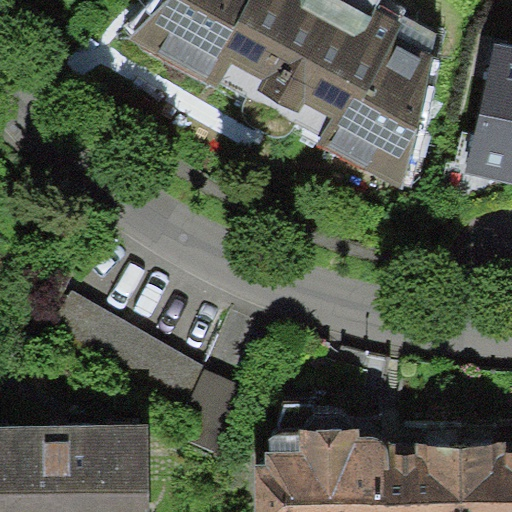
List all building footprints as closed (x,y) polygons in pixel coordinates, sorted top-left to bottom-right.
[(157,0),(135,24),(147,35),(218,74),(221,68),(225,60),(328,117),(321,130),(386,165),(403,169),(429,52),(390,31),(397,17),(365,0),(157,0)] [(511,44),(497,41),(470,159),(511,168),(511,44)] [(69,290),(36,347),(179,429),(179,422),(204,368),(69,290)] [(204,368),(179,422),(179,429),(179,434),(229,456),(253,390),(204,368)] [(381,511),(381,443),(381,432),(378,430),(376,428),(353,428),(353,415),(339,403),(329,403),(315,404),(312,395),(284,396),(278,413),(277,423),(274,424),(272,427),(271,429),(270,457),(259,457),(260,511),(381,511)] [(0,511),(146,511),(145,420),(0,422),(0,511)] [(460,511),(459,437),(459,436),(423,437),(423,442),(404,442),(381,443),(381,511),(460,511)] [(459,437),(460,511),(511,511),(511,440),(497,441),(497,436),(459,437)]
